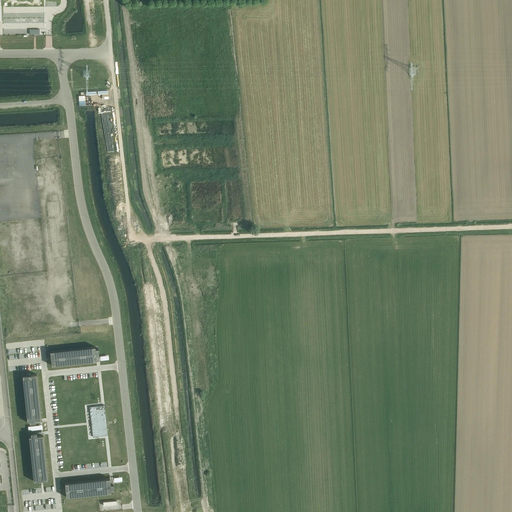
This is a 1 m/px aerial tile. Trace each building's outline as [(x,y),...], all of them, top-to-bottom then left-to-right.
[(95,347),(50,351),(51,356),(51,359),(52,365),(96,361),(97,361),(96,355),(99,354),(98,348),(95,349),(95,347)] [(27,375),(22,376),(27,421),(29,420),(30,423),(36,423),(35,420),(41,419),(37,374),(30,375),(27,375)] [(105,405),(89,407),(93,437),(106,435),(108,435),(105,405)] [(31,436),(29,436),(34,481),(38,481),(42,480),(48,480),(43,435),(37,435),(37,432),(31,433),(31,436)] [(110,478),(65,483),(65,489),(66,493),(66,497),(111,492),(111,490),(114,490),(113,484),(110,484),(110,478)]
